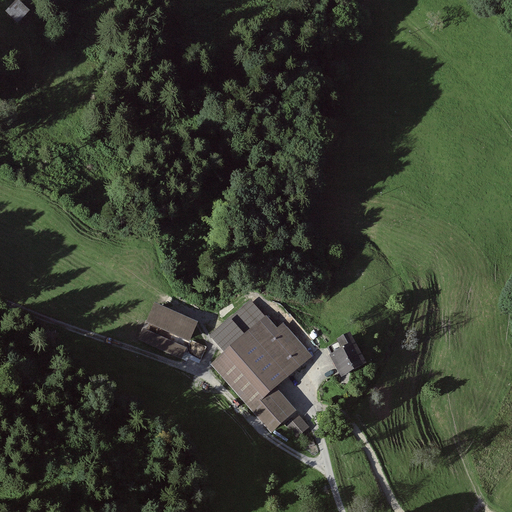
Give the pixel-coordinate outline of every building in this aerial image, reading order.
[(203,325),(162,309),(156,323),(197,340),(203,325)] [(316,361),(277,317),(221,367),(278,431),(301,411),(283,391),(316,361)] [(189,351),(149,333),(145,341),(186,358),(189,351)] [(387,362),(373,334),(363,338),(366,345),(347,354),(358,376),(387,362)] [(312,431),(304,421),(293,430),(300,440),(312,431)]
